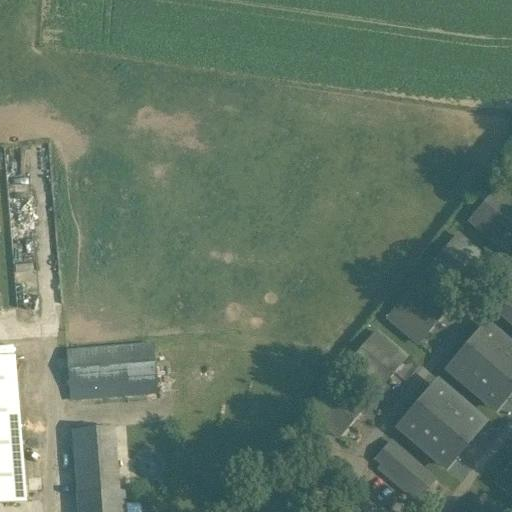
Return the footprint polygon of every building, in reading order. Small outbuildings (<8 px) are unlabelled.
[(511,202),(498,190),(485,205),(511,228),(511,202)] [(511,228),(485,205),(473,220),(495,240),(503,231),(509,236),(511,232),(511,228)] [(472,267),(480,258),(457,239),(444,254),(473,278),(478,273),(472,267)] [(473,278),(444,254),(431,269),(454,288),(462,279),(468,284),(473,278)] [(439,306),(416,287),(403,303),(432,327),(437,321),(431,316),(439,306)] [(511,298),(500,312),(511,322),(511,298)] [(432,327),(403,303),(391,318),(414,337),(421,328),(427,333),(432,327)] [(66,328),(64,328),(66,348),(114,344),(112,324),(66,328)] [(487,327),(469,349),(491,368),(510,346),(487,327)] [(390,364),(399,355),(376,335),(363,350),(392,375),(396,369),(390,364)] [(68,351),(71,389),(157,382),(154,345),(68,351)] [(511,348),(510,346),(491,368),(511,385),(511,348)] [(469,349),(450,371),(473,390),(491,368),(469,349)] [(387,381),(392,375),(363,350),(350,365),(373,385),(381,376),(387,381)] [(0,503),(26,502),(15,356),(0,357),(0,503)] [(511,385),(491,368),(473,390),(495,409),(511,389),(511,385)] [(359,401),(336,381),(323,396),(352,421),(357,415),(351,410),(359,401)] [(438,385),(419,407),(442,426),(461,404),(438,385)] [(323,396),(311,411),(333,431),(341,421),(347,427),(352,421),(323,396)] [(461,404),(442,426),(465,445),(483,423),(461,404)] [(419,407),(401,429),(423,448),(442,426),(419,407)] [(442,426),(423,448),(446,467),(465,445),(442,426)] [(126,511),(126,492),(118,492),(114,428),(75,431),(80,511),(126,511)] [(395,482),(413,462),(397,449),(379,469),(395,482)] [(413,462),(395,482),(411,496),(429,476),(413,462)] [(511,495),(511,469),(510,468),(505,473),(511,479),(503,488),(511,495)] [(500,511),(490,503),(482,511),(481,511),(476,507),(471,511),(500,511)]
